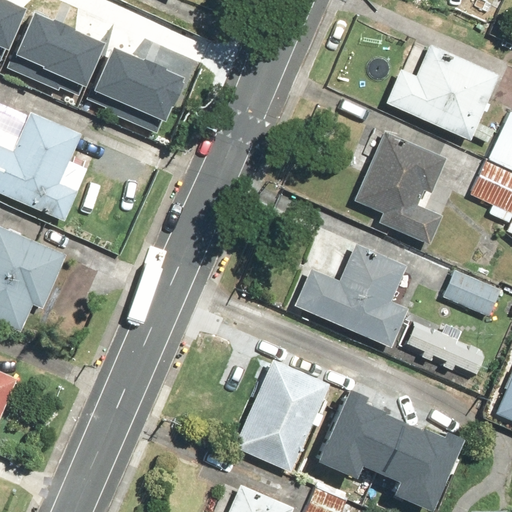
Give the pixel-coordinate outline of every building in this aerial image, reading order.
[(0,0),(0,43),(1,44),(19,2),(14,0),(0,0)] [(495,0),(463,0),(459,12),(487,22),(495,0)] [(28,8),(11,48),(39,60),(37,64),(80,82),(99,38),(28,8)] [(110,42),(91,84),(159,114),(165,100),(169,101),(181,73),(110,42)] [(399,67),(385,99),(471,137),(499,74),(429,42),(415,74),(399,67)] [(0,143),(0,190),(66,219),(80,188),(61,180),(83,131),(31,109),(13,150),(0,143)] [(511,113),(509,112),(488,158),(483,156),(466,194),(491,206),(488,213),(508,222),(504,231),(511,234),(511,113)] [(446,154),(383,128),(355,198),(383,210),(379,220),(430,240),(442,211),(418,202),(424,187),(432,190),(446,154)] [(67,249),(0,222),(0,318),(22,327),(32,301),(44,306),(67,249)] [(311,264),(294,302),(392,345),(408,307),(391,299),(407,263),(355,240),(339,277),(311,264)] [(501,290),(454,270),(442,297),(489,317),(501,290)] [(484,353),(412,321),(402,343),(474,376),(484,353)] [(331,382),(273,356),(234,444),(292,470),(331,382)] [(0,412),(15,376),(0,370),(0,412)] [(511,374),(497,409),(511,415),(511,374)] [(343,382),(312,455),(350,470),(356,457),(380,466),(400,419),(356,400),(361,389),(343,382)] [(434,433),(400,419),(380,466),(395,472),(389,489),(425,504),(455,432),(437,425),(434,433)] [(204,511),(201,511),(200,511),(290,511),(295,503),(242,481),(228,511),(204,511)] [(505,511),(506,495),(473,495),(473,511),(505,511)]
